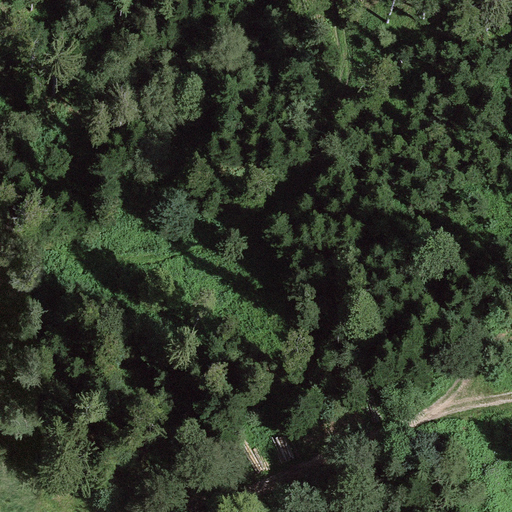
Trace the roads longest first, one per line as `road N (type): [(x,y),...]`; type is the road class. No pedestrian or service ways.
road 1 (track): [(0,221),(73,250),(130,260),(186,252),(252,222),(310,165),(334,115),(344,62),(338,0)]
road 2 (track): [(221,511),(354,448),(511,392)]
road 3 (track): [(199,511),(179,493),(79,450),(0,356)]
road 4 (track): [(354,448),(511,333)]
